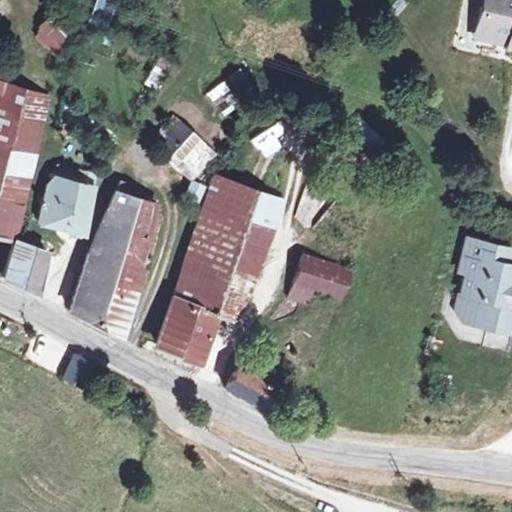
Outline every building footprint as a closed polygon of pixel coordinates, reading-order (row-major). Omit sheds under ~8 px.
[(99,0),(95,15),(115,21),(120,3),(110,0),(99,0)] [(511,0),(489,0),(479,35),(511,44),(511,0)] [(84,52),(108,44),(111,38),(98,21),(98,19),(74,33),(84,52)] [(61,62),(75,45),(48,24),(34,41),(61,62)] [(0,234),(5,236),(37,126),(46,98),(0,83),(0,234)] [(355,92),(322,128),(346,154),(381,117),(355,92)] [(171,113),(157,128),(170,142),(163,150),(191,172),(212,147),(171,113)] [(207,201),(214,179),(197,175),(189,197),(207,201)] [(72,236),(86,241),(100,199),(55,184),(41,223),(57,232),(55,238),(68,248),(72,236)] [(122,185),(78,313),(128,332),(148,272),(144,271),(162,217),(134,208),(140,191),(122,185)] [(288,209),(221,187),(161,349),(200,361),(216,320),(245,329),(288,209)] [(5,236),(0,247),(0,271),(28,283),(41,251),(5,236)] [(511,258),(470,247),(461,279),(467,280),(460,308),(459,315),(461,320),(465,326),(470,331),(509,342),(511,330),(511,258)] [(347,262),(302,248),(287,293),(305,299),(311,280),(338,289),(347,262)] [(317,362),(326,340),(302,330),(293,352),(317,362)] [(106,394),(117,370),(109,365),(101,363),(88,384),(106,394)] [(243,363),(238,381),(279,401),(289,383),(243,363)]
